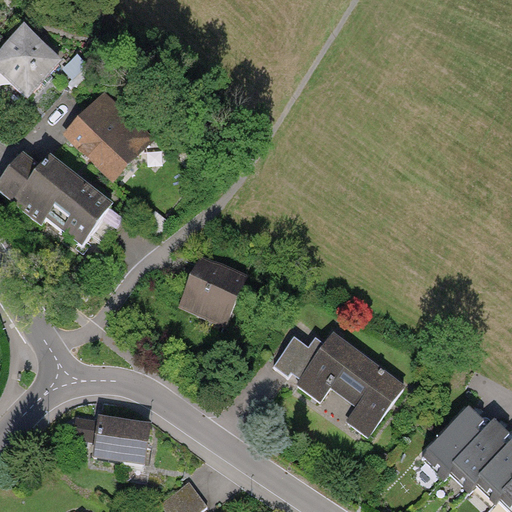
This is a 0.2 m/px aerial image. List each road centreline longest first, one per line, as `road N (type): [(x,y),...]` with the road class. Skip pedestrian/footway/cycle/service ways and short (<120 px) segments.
road 1 (residential): [(327,511),(142,388),(64,381)]
road 2 (residential): [(51,350),(89,334),(153,261),(224,202)]
